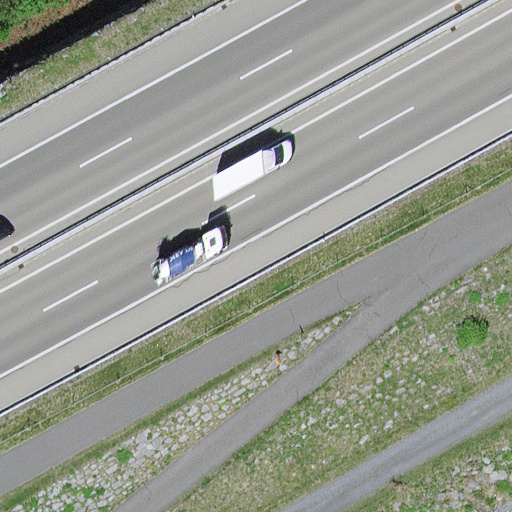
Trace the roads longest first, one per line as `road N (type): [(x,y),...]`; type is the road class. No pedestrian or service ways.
road 1 (motorway): [(0,335),(511,57)]
road 2 (track): [(511,212),(363,281),(0,481)]
road 3 (track): [(137,511),(394,307),(450,247)]
road 4 (motorway): [(351,0),(0,187)]
road 5 (track): [(314,511),(511,400)]
